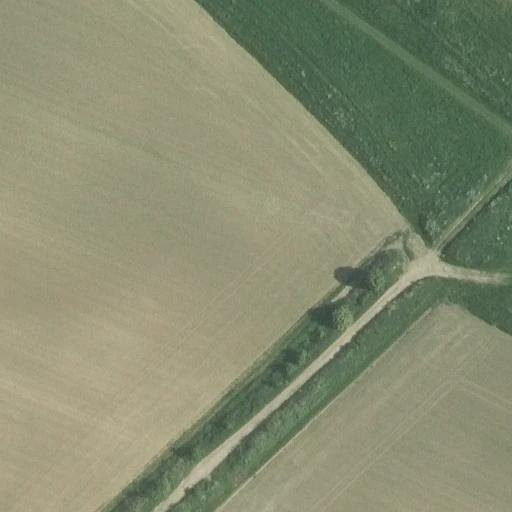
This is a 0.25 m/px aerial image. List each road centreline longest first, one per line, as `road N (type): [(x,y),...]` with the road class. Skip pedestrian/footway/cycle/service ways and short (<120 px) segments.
road 1 (track): [(162,511),(423,268)]
road 2 (track): [(511,233),(387,97),(254,0)]
road 3 (track): [(423,268),(511,174)]
